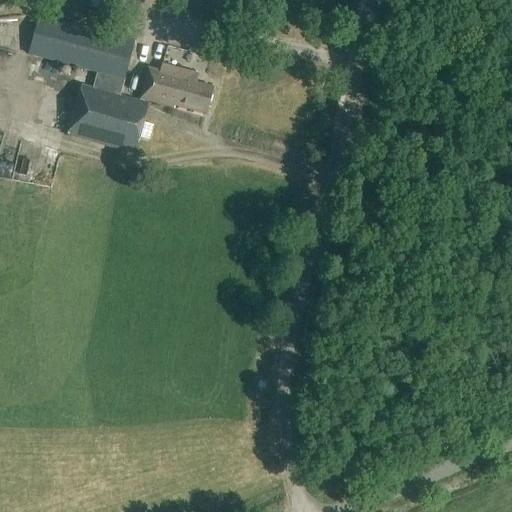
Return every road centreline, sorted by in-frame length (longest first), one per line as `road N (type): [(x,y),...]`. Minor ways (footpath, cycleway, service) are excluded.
road 1 (unclassified): [(300,511),(281,383),(328,182)]
road 2 (track): [(355,65),(161,19)]
road 3 (unclassified): [(342,511),(511,441)]
